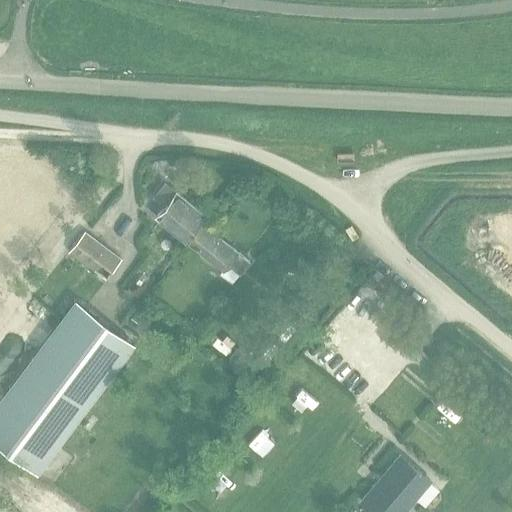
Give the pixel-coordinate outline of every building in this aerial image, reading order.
[(185,240),(199,222),(204,216),(175,192),(175,193),(165,185),(154,198),(165,206),(156,217),(185,240)] [(231,284),(239,274),(239,275),(249,262),(199,222),(185,240),(222,270),(219,275),(231,284)] [(101,225),(73,262),(92,276),(120,239),(101,225)] [(133,345),(75,300),(0,399),(0,444),(37,472),(133,345)] [(239,347),(226,364),(249,382),(262,364),(239,347)] [(373,511),(403,511),(430,481),(399,455),(360,501),(373,511)] [(199,479),(215,495),(231,480),(215,464),(199,479)] [(333,511),(318,499),(306,511),(333,511)] [(511,511),(511,507),(503,501),(496,511),(497,511),(511,511)]
